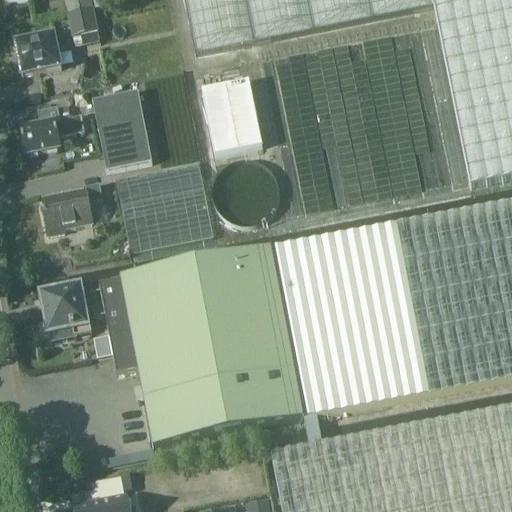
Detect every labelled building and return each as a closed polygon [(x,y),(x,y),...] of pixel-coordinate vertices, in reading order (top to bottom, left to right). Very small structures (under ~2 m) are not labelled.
[(91,0),(64,0),(66,6),(68,16),(68,18),(94,13),(91,0)] [(434,11),(437,23),(511,7),(511,0),(184,0),(196,58),(434,11)] [(511,7),(437,23),(471,191),(511,182),(511,7)] [(94,13),(68,18),(75,51),(101,46),(94,13)] [(23,80),(47,75),(62,72),(55,39),(16,47),(20,66),(17,66),(19,76),(22,75),(23,80)] [(264,151),(250,86),(203,95),(217,160),(264,151)] [(152,167),(139,97),(94,105),(107,176),(152,167)] [(85,135),(82,119),(60,124),(58,112),(39,115),(41,127),(21,131),(24,145),(22,145),(23,154),(25,154),(26,158),(60,151),(58,141),(85,135)] [(213,241),(198,166),(115,183),(129,257),(213,241)] [(44,219),(48,240),(65,237),(65,234),(93,228),(89,207),(103,204),(100,189),(84,192),(85,195),(43,203),(46,218),(44,219)] [(318,421),(511,384),(511,207),(271,253),(304,424),(318,421)] [(154,453),(304,424),(271,253),(122,282),(123,286),(101,290),(101,295),(106,319),(117,380),(140,376),(154,453)] [(87,314),(96,312),(98,321),(106,319),(101,295),(84,298),(82,288),(61,292),(62,296),(42,299),(50,342),(76,338),(74,328),(89,325),(87,314)] [(271,457),(281,511),(511,511),(511,410),(323,447),(315,449),(309,450),(271,457)] [(304,424),(309,450),(315,449),(323,447),(318,421),(304,424)] [(150,476),(129,480),(134,505),(155,501),(150,476)] [(125,511),(124,500),(76,509),(77,511),(125,511)] [(269,511),(268,503),(247,507),(248,511),(269,511)]
